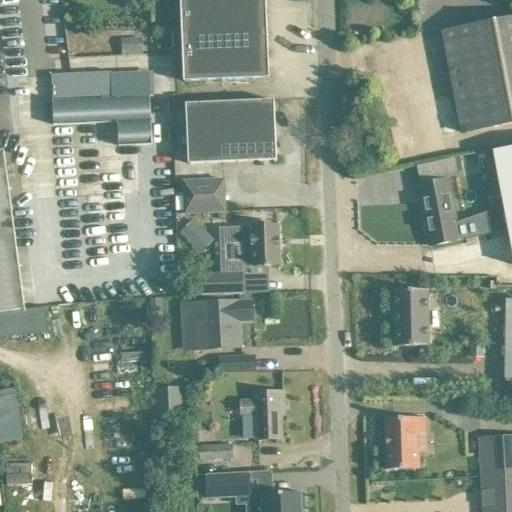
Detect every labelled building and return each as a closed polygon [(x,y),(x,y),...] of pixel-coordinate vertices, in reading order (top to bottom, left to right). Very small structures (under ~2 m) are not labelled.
[(181,0),(185,82),(269,78),(266,0),(181,0)] [(462,133),(482,129),(511,123),(511,19),(443,32),(462,133)] [(110,74),(52,76),(54,124),(117,121),(118,147),(152,145),(150,96),(111,98),(110,74)] [(186,104),(189,164),(277,160),(274,100),(186,104)] [(511,147),(493,151),(504,209),(507,230),(511,254),(511,147)] [(0,313),(10,312),(25,310),(4,151),(0,151),(0,313)] [(444,175),(457,172),(454,158),(442,160),(444,175)] [(439,181),(419,185),(430,246),(450,242),(461,240),(460,240),(507,230),(504,209),(483,213),(457,222),(449,179),(439,181)] [(185,214),(225,212),(224,180),(184,182),(185,214)] [(180,233),(198,251),(211,237),(193,220),(180,233)] [(278,226),(258,226),(252,227),(253,239),(240,239),(241,266),(280,265),(278,226)] [(201,274),(201,298),(243,296),(242,273),(201,274)] [(427,290),(395,291),(396,347),(428,346),(427,290)] [(159,298),(150,298),(151,315),(160,314),(159,298)] [(208,301),(197,302),(198,349),(240,347),(238,320),(253,319),(252,302),(209,305),(208,301)] [(10,312),(0,313),(0,337),(48,331),(45,307),(25,310),(10,312)] [(255,358),(220,359),(220,372),(255,370),(255,358)] [(401,371),(433,371),(433,360),(401,360),(401,371)] [(440,384),(440,373),(405,373),(405,384),(440,384)] [(155,389),(156,418),(183,416),(181,387),(155,389)] [(284,392),(264,393),(256,393),(256,400),(240,401),(241,414),(257,414),(258,440),(281,439),(280,408),(284,408),(284,392)] [(385,419),(386,419),(387,469),(419,468),(417,433),(425,433),(424,417),(385,419)] [(511,511),(511,435),(480,437),(483,511),(511,511)] [(198,447),(198,461),(232,459),(232,446),(198,447)] [(249,472),(206,475),(207,499),(237,497),(251,496),(249,472)] [(302,511),(301,491),(257,494),(258,511),(259,511),(264,511),(302,511)]
